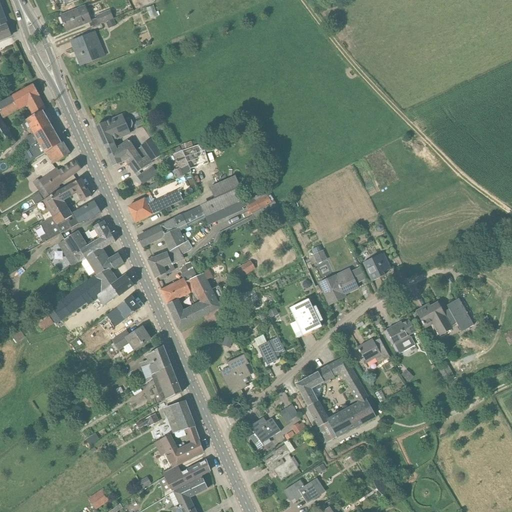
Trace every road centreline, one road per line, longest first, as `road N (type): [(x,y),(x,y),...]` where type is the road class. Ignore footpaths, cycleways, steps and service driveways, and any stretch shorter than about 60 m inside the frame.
road 1 (secondary): [(211,429),(71,118)]
road 2 (unclassified): [(511,241),(368,304),(229,420)]
road 3 (track): [(511,213),(446,161),(302,0)]
road 4 (secondary): [(15,0),(32,52),(71,118)]
road 5 (secondary): [(71,118),(20,0)]
